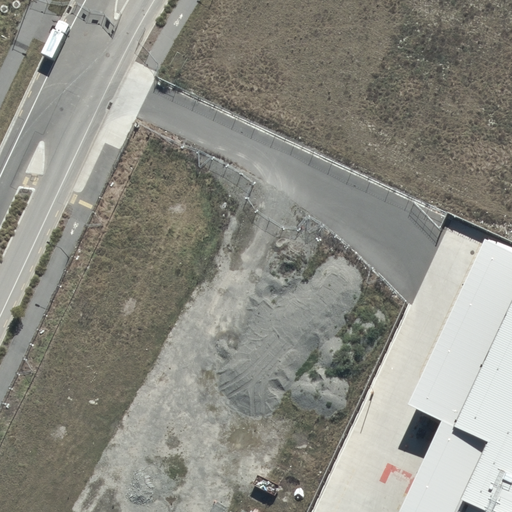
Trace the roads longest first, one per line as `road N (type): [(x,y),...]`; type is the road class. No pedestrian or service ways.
road 1 (residential): [(146,0),(94,92),(0,298)]
road 2 (residential): [(0,199),(97,0)]
